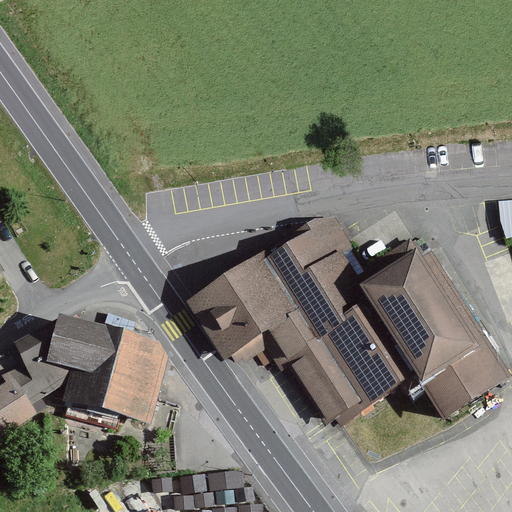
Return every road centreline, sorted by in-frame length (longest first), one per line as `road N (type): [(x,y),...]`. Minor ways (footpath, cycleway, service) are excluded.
road 1 (residential): [(142,272),(309,210),(511,191)]
road 2 (secondary): [(317,511),(142,272)]
road 3 (secondary): [(142,272),(0,71)]
road 4 (residential): [(142,272),(0,338)]
